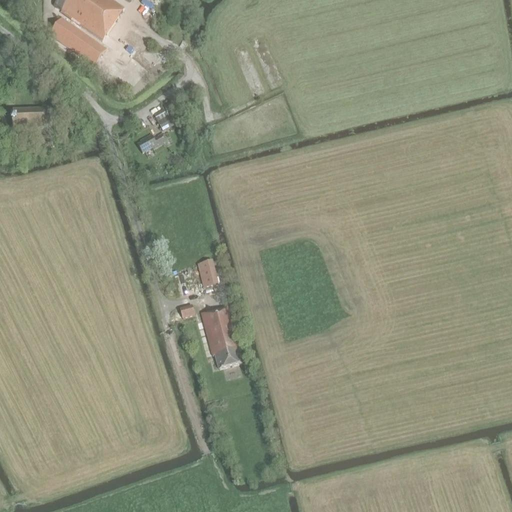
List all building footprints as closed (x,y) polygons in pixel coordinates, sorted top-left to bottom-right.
[(124,10),(110,0),(53,0),(58,3),(53,10),(62,17),(48,36),(79,58),(92,40),(76,30),(78,27),(101,43),(107,34),(124,10)] [(129,28),(122,38),(141,52),(149,42),(129,28)] [(45,111),(12,112),(12,119),(12,124),(12,130),(14,130),(14,133),(22,133),(22,129),(44,129),(50,124),(50,116),(45,111)] [(163,112),(154,117),(158,123),(166,118),(163,112)] [(173,127),(168,117),(158,123),(163,133),(173,127)] [(141,144),(138,146),(142,154),(152,149),(153,150),(162,146),(163,147),(169,145),(163,134),(158,137),(158,138),(154,141),(151,136),(140,142),(141,144)] [(218,286),(213,262),(198,266),(203,289),(218,286)] [(192,307),(179,310),(182,321),(195,317),(192,307)] [(240,350),(229,309),(220,311),(220,309),(201,314),(212,357),(215,357),(218,370),(248,363),(246,355),(240,356),(239,350),(240,350)]
